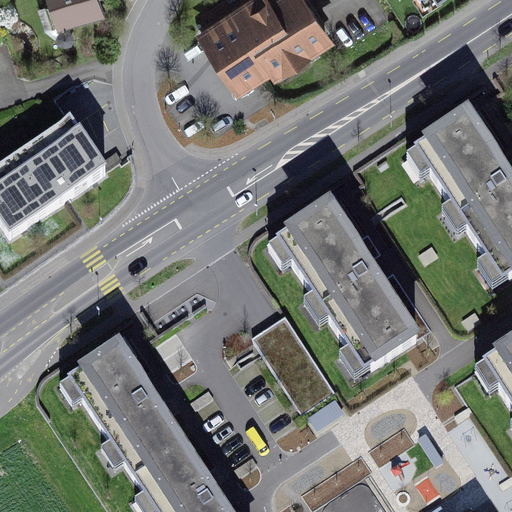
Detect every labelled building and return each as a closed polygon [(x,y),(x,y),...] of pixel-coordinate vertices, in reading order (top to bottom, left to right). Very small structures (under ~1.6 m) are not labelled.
[(101,0),(53,0),(62,27),(106,13),(101,0)] [(238,95),(274,72),(278,77),(334,40),(307,0),(272,0),(271,1),(269,0),(254,0),(199,36),(238,95)] [(511,171),(470,108),(419,142),(505,271),(511,265),(511,171)] [(71,117),(0,165),(0,213),(10,228),(103,164),(71,117)] [(279,234),(364,363),(417,328),(333,199),(279,234)] [(286,322),(255,343),(302,416),(334,396),(286,322)] [(71,373),(135,472),(185,440),(121,340),(71,373)] [(511,340),(485,358),(511,398),(511,340)] [(309,415),(316,428),(330,420),(328,416),(343,409),(338,400),(309,415)] [(135,472),(160,511),(231,511),(185,440),(135,472)]
